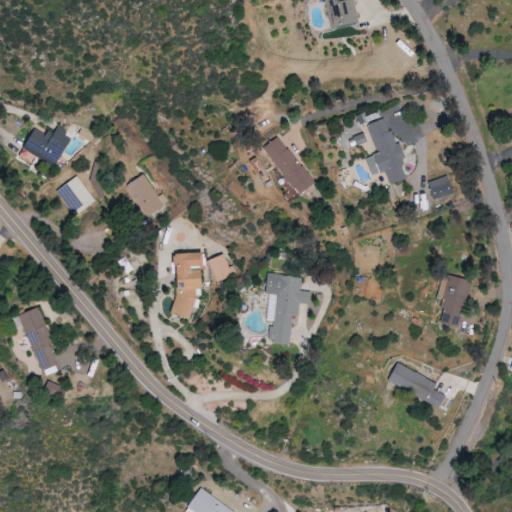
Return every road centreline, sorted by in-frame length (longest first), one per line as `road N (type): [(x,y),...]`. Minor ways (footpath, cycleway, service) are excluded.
road 1 (tertiary): [(0,206),(179,408),(275,464),(314,474),(425,475),(455,491),(465,511)]
road 2 (residential): [(412,0),(444,55),(503,220),(499,344),(438,481)]
